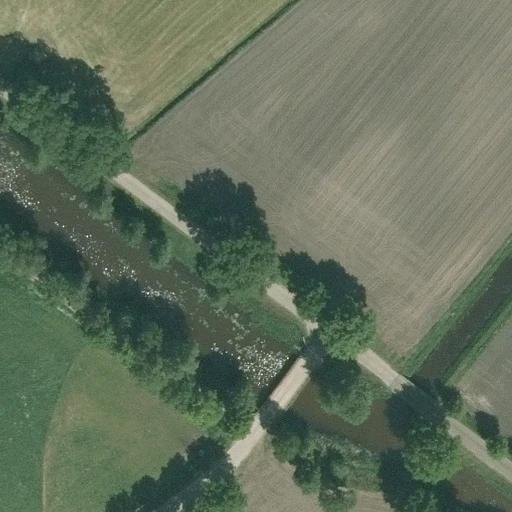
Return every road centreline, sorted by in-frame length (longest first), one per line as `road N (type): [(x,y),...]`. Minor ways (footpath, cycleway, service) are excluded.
road 1 (unclassified): [(329,331),(0,84)]
road 2 (unclassified): [(164,511),(229,463),(329,331)]
road 3 (unclassified): [(511,470),(329,331)]
road 4 (track): [(388,376),(428,343),(511,237)]
